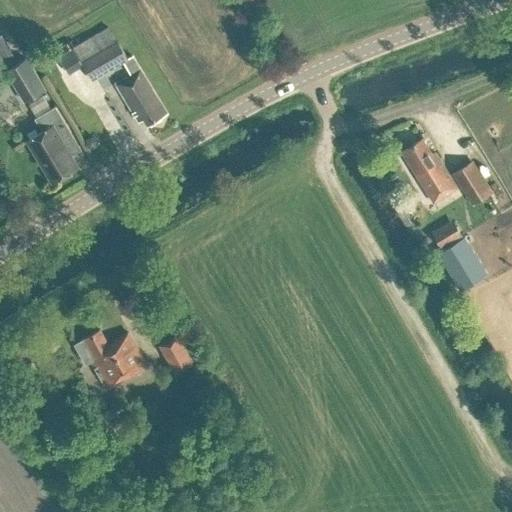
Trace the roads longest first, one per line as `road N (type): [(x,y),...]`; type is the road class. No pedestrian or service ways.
road 1 (tertiary): [(0,252),(296,79),(507,0)]
road 2 (track): [(317,69),(342,128),(511,61)]
